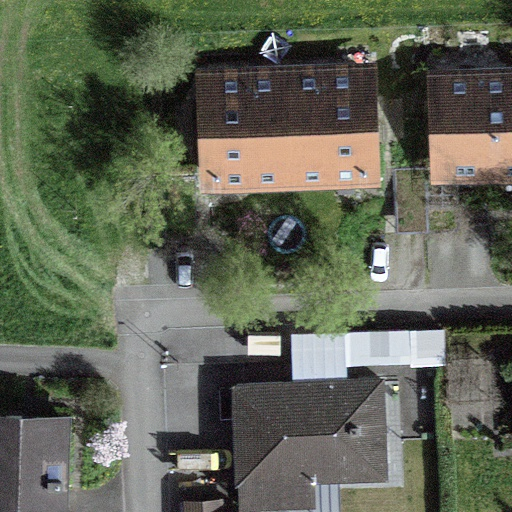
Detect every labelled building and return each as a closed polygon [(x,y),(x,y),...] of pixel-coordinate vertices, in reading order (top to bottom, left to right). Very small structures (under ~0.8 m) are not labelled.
[(377,55),(283,58),(287,182),(382,178),(377,55)] [(196,61),(200,185),(287,182),(283,58),(196,61)] [(511,60),(426,64),(431,177),(511,173),(511,60)] [(331,363),(302,364),(303,373),(231,376),(236,479),(239,479),(240,507),(312,504),(312,511),(340,511),(339,477),(387,475),(383,371),(332,373),(331,363)] [(0,511),(66,511),(71,408),(0,404),(0,511)] [(223,509),(223,494),(182,494),(182,511),(247,511),(248,509),(223,509)]
